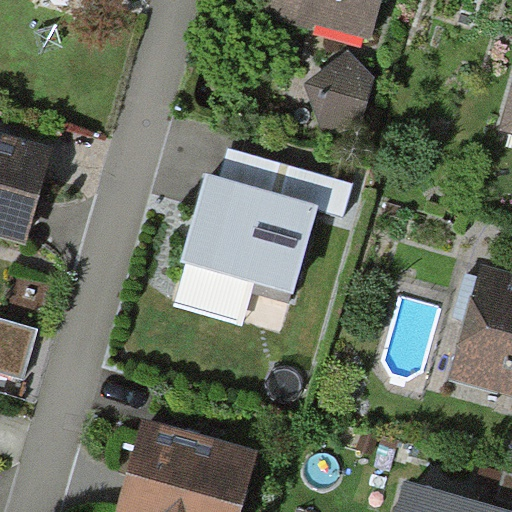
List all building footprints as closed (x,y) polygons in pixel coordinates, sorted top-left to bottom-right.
[(270,0),(265,19),(373,46),(384,0),(270,0)] [(301,124),(373,131),(380,59),(308,52),(301,124)] [(511,100),(503,135),(511,137),(511,100)] [(0,141),(0,240),(27,249),(55,158),(0,141)] [(216,169),(191,264),(300,292),(325,198),(216,169)] [(511,278),(483,271),(455,379),(511,394),(511,278)] [(38,330),(0,319),(0,375),(24,382),(38,330)] [(143,429),(122,511),(243,511),(257,457),(143,429)] [(511,474),(505,473),(498,498),(511,501),(511,474)] [(508,511),(404,482),(395,511),(508,511)]
